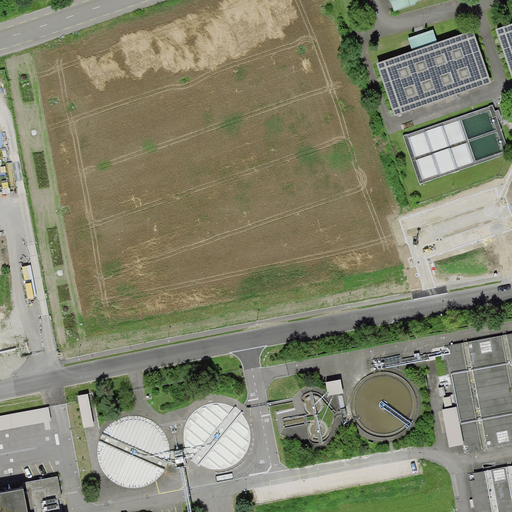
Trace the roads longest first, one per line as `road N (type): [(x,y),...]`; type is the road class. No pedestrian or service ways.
road 1 (unclassified): [(0,387),(511,289)]
road 2 (track): [(45,378),(14,228),(0,207)]
